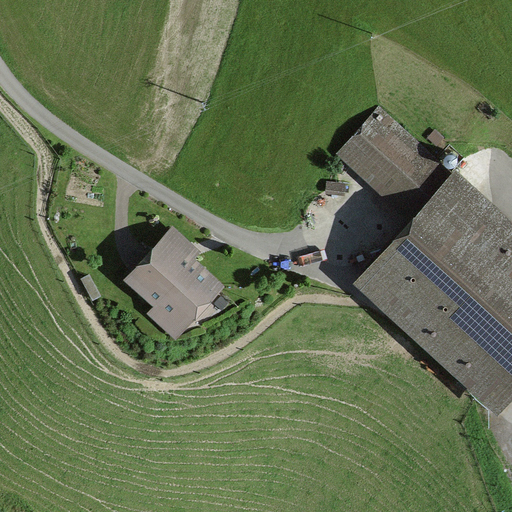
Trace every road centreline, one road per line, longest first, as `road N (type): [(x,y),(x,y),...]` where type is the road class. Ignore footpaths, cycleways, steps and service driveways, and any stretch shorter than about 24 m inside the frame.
road 1 (track): [(304,252),(257,247),(214,226),(56,129),(0,69)]
road 2 (track): [(304,252),(374,296),(511,414)]
